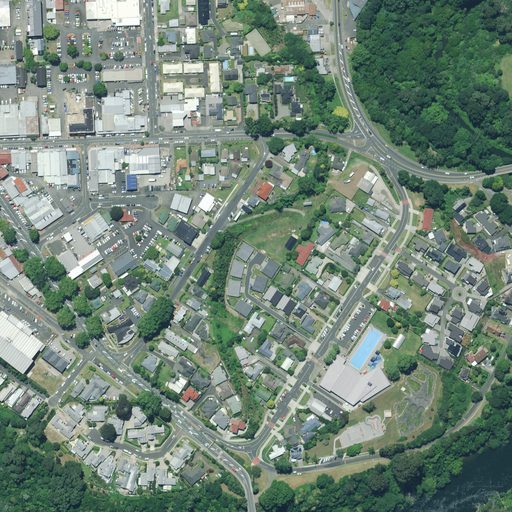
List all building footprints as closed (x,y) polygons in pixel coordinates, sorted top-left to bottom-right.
[(96,0),(96,1),(86,2),(87,19),(97,19),(111,18),(113,23),(116,22),(116,26),(140,25),(139,0),(96,0)] [(170,0),(158,0),(159,5),(161,5),(161,14),(166,14),(166,10),(170,10),(170,3),(171,3),(170,0)] [(200,0),(201,24),(208,23),(207,18),(210,18),(208,0),(200,0)] [(302,0),(283,0),(285,20),(315,18),(314,7),(303,7),(302,0)] [(350,0),(348,3),(355,20),(366,0),(350,0)] [(9,4),(0,4),(0,28),(9,29),(9,4)] [(197,14),(193,14),(193,16),(191,16),(191,17),(186,17),(187,26),(197,25),(197,14)] [(232,22),(230,19),(222,24),(228,32),(238,31),(238,30),(243,30),(242,24),(238,24),(238,22),(232,22)] [(318,24),(307,25),(308,34),(319,33),(318,24)] [(40,26),(31,27),(31,37),(40,36),(40,26)] [(195,29),(185,29),(186,34),(187,34),(187,44),(196,43),(195,29)] [(213,37),(213,30),(202,31),(203,42),(209,42),(209,37),(213,37)] [(176,43),(176,32),(166,32),(166,38),(168,38),(168,42),(172,42),(172,43),(176,43)] [(320,34),(310,35),(311,53),(322,52),(320,34)] [(241,44),(243,44),(243,40),(241,40),(241,39),(240,39),(240,37),(231,37),(230,55),(234,55),(234,58),(239,58),(239,54),(241,54),(241,50),(239,50),(239,45),(241,45),(241,44)] [(44,40),(35,40),(35,43),(34,43),(35,55),(44,54),(44,46),(45,46),(45,45),(45,43),(44,43),(44,40)] [(20,45),(12,46),(12,63),(21,63),(20,45)] [(211,47),(204,47),(201,48),(201,52),(204,52),(204,58),(211,58),(211,47)] [(199,49),(186,50),(187,56),(191,56),(191,60),(199,59),(199,49)] [(327,74),(327,71),(326,71),(326,67),(324,67),(324,59),(315,59),(315,68),(317,68),(317,74),(327,74)] [(179,61),(179,64),(178,64),(178,65),(167,65),(167,64),(167,62),(163,62),(163,64),(163,73),(183,73),(182,65),(182,64),(182,61),(179,61)] [(204,72),(203,63),(199,63),(199,64),(188,64),(184,64),(185,73),(204,72)] [(220,92),(219,63),(210,63),(211,92),(220,92)] [(275,74),(285,74),(285,76),(290,76),(290,74),(291,74),(292,69),(288,69),(288,66),(280,66),(280,68),(275,68),(275,74)] [(46,85),(46,67),(38,67),(38,85),(46,85)] [(13,69),(0,68),(0,87),(14,87),(13,69)] [(265,76),(265,68),(256,68),(256,76),(265,76)] [(237,79),(237,69),(231,69),(231,70),(222,70),(222,80),(237,79)] [(25,70),(15,70),(15,91),(25,91),(25,70)] [(141,73),(102,74),(102,84),(142,83),(141,73)] [(183,92),(183,83),(164,83),(164,92),(183,92)] [(257,102),(257,84),(245,85),(245,94),(249,94),(249,102),(257,102)] [(291,89),(291,85),(284,85),(284,89),(281,89),(281,84),(274,84),(275,93),(279,93),(279,95),(282,95),(282,103),(291,103),(291,94),(294,94),(294,88),(291,89)] [(204,97),(204,88),(185,89),(185,98),(204,97)] [(267,91),(263,91),(263,94),(260,94),(260,97),(261,97),(262,101),(267,101),(267,102),(270,101),(270,94),(269,94),(269,91),(267,91)] [(236,96),(227,96),(228,105),(237,105),(236,96)] [(96,134),(127,133),(126,119),(126,99),(100,100),(101,121),(96,122),(96,134)] [(91,100),(83,100),(83,111),(91,111),(91,100)] [(174,114),(174,128),(184,128),(184,118),(190,118),(190,113),(199,113),(199,101),(185,101),(185,106),(161,107),(161,114),(174,114)] [(297,105),(297,102),(292,102),(292,105),(289,105),(289,109),(292,109),(292,112),(290,112),(290,116),(292,116),(296,116),(296,113),(300,112),(300,110),(303,110),(303,105),(297,105)] [(23,103),(23,119),(35,118),(35,103),(23,103)] [(222,103),(216,103),(216,109),(209,110),(209,106),(206,106),(206,112),(209,111),(209,115),(217,115),(217,119),(222,119),(222,103)] [(0,137),(18,137),(17,122),(17,105),(5,106),(5,113),(0,113),(0,137)] [(81,106),(72,106),(72,118),(81,117),(81,106)] [(233,117),(233,111),(227,111),(227,116),(224,116),(225,121),(227,121),(227,120),(232,119),(232,120),(236,120),(236,117),(233,117)] [(94,133),(93,114),(84,115),(84,125),(69,125),(69,133),(94,133)] [(23,122),(24,137),(39,136),(38,118),(35,118),(23,119),(23,122)] [(126,119),(127,133),(146,132),(145,118),(126,119)] [(60,119),(45,119),(46,135),(60,134),(60,119)] [(297,150),(293,144),(285,148),(282,151),(286,153),(285,155),(286,156),(284,159),(289,162),(297,150)] [(302,168),(310,154),(313,150),(306,146),(303,150),(298,151),(298,153),(301,153),(298,160),(296,165),(295,165),(291,171),(297,175),(301,168),(302,168)] [(159,176),(159,149),(142,150),(136,157),(128,157),(128,158),(123,159),(124,167),(128,166),(128,176),(159,176)] [(239,150),(233,149),(233,152),(230,152),(230,159),(239,159),(239,150)] [(77,151),(66,151),(67,177),(78,176),(77,151)] [(59,152),(43,152),(44,176),(48,183),(55,183),(55,185),(61,184),(59,152)] [(97,172),(96,153),(88,153),(89,192),(97,192),(97,186),(97,174),(97,172)] [(115,153),(96,153),(97,172),(116,171),(115,153)] [(0,171),(3,169),(1,164),(12,164),(11,154),(0,154),(0,171)] [(342,170),(344,163),(339,161),(340,157),(335,156),(335,157),(332,156),(331,161),(333,161),(332,167),(342,170)] [(182,160),(182,159),(179,159),(179,160),(177,160),(177,166),(177,173),(182,173),(182,167),(187,167),(187,160),(182,160)] [(206,163),(202,163),(203,172),(204,172),(204,174),(210,174),(210,175),(216,174),(215,167),(213,167),(213,164),(211,164),(211,166),(206,166),(206,163)] [(242,167),(236,164),(232,172),(233,173),(232,176),(236,178),(242,167)] [(282,168),(275,164),(269,173),(283,182),(280,187),(286,190),(293,178),(283,172),(282,174),(279,172),(282,168)] [(228,167),(222,166),(221,176),(220,176),(219,181),(221,181),(221,186),(231,187),(231,181),(225,180),(225,176),(228,176),(228,167)] [(3,169),(0,171),(0,176),(2,179),(8,174),(4,168),(3,169)] [(368,171),(361,182),(362,182),(359,187),(368,193),(378,177),(368,171)] [(113,174),(97,174),(97,186),(113,185),(113,174)] [(15,177),(12,176),(4,182),(15,198),(27,189),(21,179),(18,178),(16,179),(15,177)] [(78,177),(67,177),(68,188),(79,187),(78,177)] [(136,177),(125,177),(125,191),(137,190),(136,177)] [(345,184),(339,180),(335,187),(340,191),(345,184)] [(273,186),(266,181),(262,187),(261,186),(258,190),(259,191),(257,194),(265,200),(268,196),(267,195),(273,186)] [(23,198),(30,194),(27,189),(15,198),(20,205),(29,199),(28,198),(23,198)] [(386,196),(375,189),(373,192),(371,190),(369,194),(382,202),(386,196)] [(206,215),(215,200),(205,194),(196,209),(206,215)] [(174,195),(170,210),(186,215),(191,201),(174,195)] [(258,200),(251,195),(247,202),(254,207),(258,200)] [(29,199),(20,205),(25,212),(40,201),(37,197),(32,197),(29,199)] [(46,207),(50,214),(55,211),(46,198),(41,201),(46,207)] [(375,201),(369,198),(367,203),(373,206),(375,201)] [(67,199),(60,204),(66,212),(73,208),(67,199)] [(346,211),(345,199),(336,200),(337,204),(329,205),(329,210),(331,210),(331,212),(339,211),(340,212),(346,211)] [(467,205),(462,200),(453,208),(455,210),(452,213),(460,222),(464,219),(458,213),(467,205)] [(25,212),(29,219),(46,207),(41,201),(25,212)] [(46,207),(29,219),(34,226),(50,214),(46,207)] [(433,209),(425,208),(423,215),(424,215),(422,230),(430,231),(433,209)] [(50,214),(34,226),(37,230),(41,230),(63,215),(59,209),(55,211),(50,214)] [(163,224),(170,214),(163,209),(157,220),(163,224)] [(389,215),(378,209),(375,215),(386,221),(389,215)] [(489,213),(486,210),(482,214),(480,212),(475,216),(492,235),(497,230),(495,229),(498,226),(493,220),(490,223),(486,219),(489,217),(487,214),(489,213)] [(115,212),(115,223),(129,223),(128,212),(115,212)] [(190,225),(200,231),(208,219),(198,212),(190,225)] [(97,215),(91,220),(100,233),(106,228),(97,215)] [(172,232),(179,221),(172,217),(165,228),(172,232)] [(370,221),(365,218),(362,223),(366,226),(370,221)] [(100,233),(91,220),(78,229),(88,243),(101,234),(100,233)] [(199,231),(182,220),(174,232),(192,243),(199,231)] [(373,221),(371,220),(367,226),(378,234),(383,227),(373,220),(373,221)] [(472,227),(472,221),(466,221),(466,227),(467,227),(467,233),(476,232),(475,227),(472,227)] [(326,230),(322,226),(317,230),(322,235),(317,240),(321,245),(335,232),(330,226),(326,230)] [(447,240),(442,229),(433,233),(432,232),(428,234),(430,239),(435,237),(438,244),(447,240)] [(375,235),(368,231),(366,235),(364,233),(360,239),(369,244),(375,235)] [(68,232),(63,236),(68,242),(73,239),(68,232)] [(349,240),(342,233),(330,246),(334,250),(338,246),(339,247),(344,243),(345,244),(349,240)] [(482,249),(488,253),(491,248),(487,245),(488,244),(485,240),(484,241),(479,235),(473,240),(478,246),(481,250),(482,249)] [(358,240),(354,237),(350,243),(354,246),(358,240)] [(510,247),(507,237),(498,239),(499,244),(494,245),(496,251),(504,249),(510,247)] [(368,247),(360,242),(357,247),(355,247),(353,250),(351,248),(348,253),(357,258),(363,249),(366,251),(368,247)] [(447,245),(443,242),(438,249),(442,252),(447,245)] [(185,251),(171,243),(166,251),(180,259),(185,251)] [(315,246),(309,243),(306,248),(299,245),(296,251),(301,253),(296,262),(303,266),(315,246)] [(0,273),(10,282),(20,275),(0,245),(0,273)] [(69,250),(56,258),(71,281),(84,272),(81,267),(78,263),(69,250)] [(81,267),(84,272),(103,259),(97,250),(78,263),(81,267)] [(128,256),(108,270),(116,281),(136,267),(128,256)] [(160,264),(158,263),(159,262),(149,256),(144,263),(156,270),(156,269),(159,270),(161,268),(159,267),(160,264)] [(305,269),(310,272),(310,273),(311,274),(312,274),(312,273),(315,275),(318,270),(316,268),(319,264),(321,265),(323,261),(316,256),(314,260),(312,259),(310,261),(312,263),(311,265),(309,263),(305,269)] [(179,265),(168,258),(159,272),(170,279),(179,265)] [(109,274),(105,268),(101,271),(104,277),(109,274)] [(211,273),(205,269),(196,283),(202,287),(211,273)] [(280,287),(286,291),(287,289),(288,290),(296,278),(289,273),(286,279),(283,277),(279,284),(281,285),(280,287)] [(96,274),(87,280),(92,288),(101,283),(96,274)] [(131,274),(124,280),(119,283),(128,296),(133,293),(132,292),(135,290),(135,289),(139,286),(137,284),(139,283),(134,275),(133,277),(131,274)] [(342,281),(331,274),(328,278),(332,280),(328,286),(336,292),(342,281)] [(26,276),(18,282),(26,294),(34,288),(26,276)] [(161,282),(155,278),(150,286),(158,292),(161,287),(159,286),(161,282)] [(298,287),(299,288),(300,291),(296,296),(302,300),(306,295),(307,295),(312,288),(302,280),(298,287)] [(198,287),(195,285),(192,290),(195,292),(194,294),(201,298),(202,297),(205,300),(208,296),(204,293),(205,292),(198,287)] [(400,292),(391,286),(386,294),(387,295),(388,294),(394,298),(395,297),(397,298),(400,292)] [(122,294),(118,289),(113,293),(116,298),(122,294)] [(508,292),(507,295),(504,294),(503,296),(506,297),(505,302),(511,304),(511,289),(511,290),(510,293),(508,292)] [(137,295),(136,294),(135,297),(136,298),(136,299),(143,303),(149,293),(143,290),(140,293),(139,292),(137,295)] [(325,296),(319,293),(314,301),(324,308),(329,301),(323,298),(325,296)] [(287,299),(281,294),(277,299),(278,299),(273,307),(278,310),(283,304),(284,304),(287,299)] [(154,299),(150,296),(143,307),(148,310),(154,299)] [(104,304),(99,297),(91,302),(94,307),(91,309),(93,310),(96,308),(96,309),(104,304)] [(314,300),(309,297),(304,304),(309,307),(314,300)] [(202,304),(192,298),(190,301),(189,300),(187,303),(197,311),(202,304)] [(413,301),(409,298),(406,302),(402,299),(400,302),(398,301),(396,303),(406,310),(408,308),(410,309),(411,306),(410,305),(413,301)] [(387,312),(391,306),(393,307),(392,308),(396,311),(399,307),(391,301),(390,303),(383,299),(381,302),(380,301),(377,305),(387,312)] [(307,308),(301,304),(297,310),(303,314),(307,308)] [(187,309),(183,306),(180,311),(179,310),(173,321),(178,324),(180,320),(187,309)] [(292,310),(287,306),(283,311),(288,315),(292,310)] [(106,312),(101,315),(107,325),(113,321),(112,320),(121,314),(116,307),(109,311),(112,315),(110,317),(106,312)] [(368,307),(364,313),(372,319),(376,313),(368,307)] [(44,345),(0,309),(0,355),(22,373),(44,345)] [(503,312),(499,309),(498,311),(496,310),(492,317),(497,320),(498,318),(501,320),(501,322),(504,323),(505,322),(508,324),(510,319),(505,316),(507,312),(504,310),(503,312)] [(259,314),(255,312),(248,323),(244,330),(250,334),(254,327),(252,325),(253,324),(260,328),(266,320),(262,317),(259,321),(256,318),(259,314)] [(129,314),(113,326),(116,332),(118,331),(120,333),(122,334),(126,335),(129,335),(135,334),(139,331),(131,322),(133,320),(129,314)] [(201,318),(196,314),(191,321),(189,320),(184,327),(192,332),(201,318)] [(300,323),(302,324),(301,326),(312,334),(315,329),(310,326),(315,319),(311,317),(312,316),(309,314),(308,316),(306,315),(300,323)] [(202,320),(195,332),(199,335),(198,336),(201,338),(205,341),(208,337),(207,331),(205,329),(206,327),(204,325),(206,323),(202,320)] [(289,330),(277,323),(271,333),(278,337),(277,339),(282,342),(285,338),(284,338),(289,330)] [(494,325),(490,323),(486,329),(498,336),(502,329),(498,327),(498,326),(495,324),(494,325)] [(187,348),(193,352),(196,348),(167,328),(164,333),(167,334),(164,337),(185,351),(187,348)] [(285,340),(288,346),(296,342),(298,344),(297,344),(302,347),(306,343),(294,334),(290,338),(285,340)] [(400,334),(393,346),(399,350),(406,338),(400,334)] [(272,344),(266,340),(259,351),(272,360),(274,356),(273,354),(274,353),(268,349),(272,344)] [(158,346),(159,350),(160,349),(162,350),(161,351),(165,354),(166,353),(171,356),(171,355),(176,357),(179,352),(162,341),(159,345),(158,346)] [(241,350),(239,346),(235,348),(238,354),(237,355),(240,360),(243,365),(248,363),(246,357),(248,357),(244,348),(241,350)] [(49,347),(41,358),(62,373),(70,363),(49,347)] [(488,354),(482,349),(473,357),(471,354),(467,358),(471,363),(475,359),(479,363),(488,354)] [(336,354),(319,386),(330,393),(330,392),(353,406),(359,401),(362,403),(390,385),(378,367),(361,377),(343,365),(346,360),(339,356),(336,354)] [(151,356),(149,356),(147,360),(145,358),(141,365),(153,372),(157,366),(155,364),(157,360),(151,356)] [(186,360),(182,357),(178,362),(185,367),(181,373),(187,377),(194,368),(187,362),(185,360),(186,360)] [(294,361),(287,357),(281,367),(287,371),(294,361)] [(45,363),(40,358),(37,362),(42,366),(45,363)] [(263,369),(258,365),(254,370),(249,366),(245,373),(254,380),(263,369)] [(227,379),(220,366),(216,368),(217,369),(213,371),(214,372),(212,374),(215,380),(214,381),(216,385),(227,379)] [(470,370),(463,367),(460,374),(459,377),(467,380),(470,370)] [(51,371),(47,368),(44,372),(43,371),(40,374),(51,383),(56,377),(53,374),(50,372),(51,371)] [(201,374),(197,372),(190,381),(202,390),(205,385),(207,387),(210,382),(204,377),(204,378),(200,375),(201,374)] [(109,386),(95,375),(78,398),(87,403),(88,401),(91,397),(97,401),(102,394),(103,395),(109,386)] [(274,379),(267,375),(262,383),(274,391),(277,386),(272,382),(274,379)] [(178,381),(177,380),(175,385),(170,382),(168,387),(179,393),(186,381),(180,377),(178,381)] [(234,393),(227,381),(220,385),(223,391),(218,394),(222,400),(234,393)] [(17,388),(10,382),(5,389),(6,389),(0,395),(0,399),(2,402),(4,399),(5,400),(9,396),(13,392),(13,393),(17,388)] [(85,387),(79,382),(73,390),(79,395),(85,387)] [(200,395),(189,387),(182,397),(187,401),(190,397),(195,401),(200,395)] [(19,388),(9,402),(10,403),(8,405),(12,408),(20,396),(21,397),(25,392),(19,388)] [(260,389),(257,395),(254,398),(260,402),(263,399),(267,402),(271,396),(269,395),(270,394),(267,392),(266,393),(260,389)] [(19,414),(32,396),(26,391),(13,409),(19,414)] [(242,410),(235,396),(227,400),(230,407),(233,414),(242,410)] [(33,412),(34,413),(40,405),(39,404),(40,403),(34,398),(29,404),(31,405),(28,409),(26,408),(21,414),(25,417),(26,416),(28,418),(33,412)] [(312,401),(309,399),(306,405),(308,406),(306,409),(321,417),(326,408),(318,403),(319,401),(314,398),(312,401)] [(212,402),(209,400),(204,406),(206,408),(203,411),(206,413),(204,415),(209,418),(216,410),(215,410),(219,405),(214,401),(212,402)] [(77,407),(75,405),(73,408),(76,411),(75,412),(67,405),(63,410),(69,415),(78,422),(82,418),(81,417),(87,410),(80,403),(77,407)] [(94,406),(94,411),(94,413),(88,412),(87,419),(91,419),(91,421),(105,421),(105,411),(107,412),(108,407),(94,406)] [(230,418),(220,409),(215,415),(216,415),(212,419),(224,429),(228,424),(226,423),(230,418)] [(333,418),(324,413),(322,417),(330,422),(333,418)] [(321,425),(315,417),(312,419),(312,418),(309,421),(308,420),(303,424),(304,427),(300,430),(304,434),(308,431),(309,432),(317,426),(318,427),(321,425)] [(122,429),(124,422),(117,420),(115,433),(123,435),(123,430),(122,429)] [(299,443),(293,427),(288,429),(290,434),(285,435),(287,441),(290,440),(292,445),(299,443)] [(76,447),(71,452),(74,455),(76,453),(81,458),(85,454),(87,455),(91,451),(79,441),(75,446),(76,447)] [(194,450),(185,443),(179,452),(178,451),(174,456),(175,457),(170,463),(174,467),(174,468),(176,470),(178,467),(179,468),(185,461),(183,460),(187,455),(191,457),(192,455),(191,454),(194,450)] [(278,448),(276,445),(272,447),(275,452),(269,454),(271,459),(286,452),(283,446),(278,448)] [(302,451),(301,446),(290,449),(292,453),(291,453),(292,457),(294,457),(294,458),(299,457),(300,458),(302,458),(301,451),(302,451)] [(92,452),(84,462),(89,466),(91,464),(93,466),(95,467),(100,461),(102,462),(105,458),(99,453),(97,457),(92,452)] [(100,466),(99,469),(101,469),(99,474),(103,476),(109,478),(109,476),(111,476),(115,466),(110,464),(111,462),(107,460),(100,466)] [(133,475),(136,476),(140,466),(136,465),(136,466),(133,465),(134,464),(128,462),(127,464),(121,462),(119,468),(131,472),(129,478),(124,477),(123,480),(117,478),(115,483),(121,485),(121,487),(127,489),(127,488),(130,489),(129,490),(134,492),(137,484),(135,483),(135,481),(132,479),(133,475)] [(208,474),(198,464),(190,472),(187,468),(181,474),(192,486),(201,477),(202,479),(208,474)] [(141,485),(147,485),(147,481),(154,481),(154,474),(155,474),(156,468),(147,468),(147,473),(141,472),(141,478),(139,477),(139,484),(141,484),(141,485)] [(164,484),(171,485),(176,485),(176,479),(167,478),(167,476),(165,476),(165,470),(157,469),(157,474),(158,474),(158,484),(164,484)]
